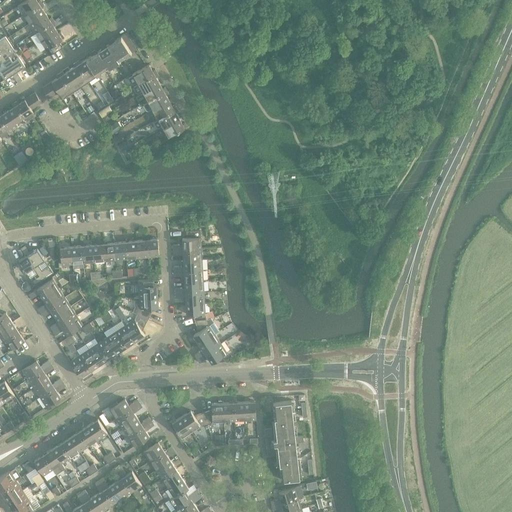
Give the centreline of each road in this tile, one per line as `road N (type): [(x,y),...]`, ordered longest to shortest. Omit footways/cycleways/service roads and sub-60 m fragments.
road 1 (secondary): [(389,371),(414,257),(511,30)]
road 2 (unclassified): [(149,379),(146,353),(170,337),(164,219),(0,236)]
road 3 (tertiary): [(149,379),(389,371)]
road 4 (unclassified): [(226,511),(151,400),(149,379)]
road 5 (secondary): [(406,511),(389,371)]
road 6 (residential): [(194,123),(130,16)]
